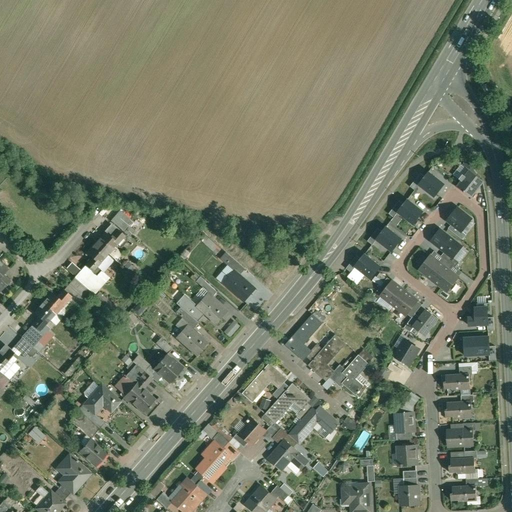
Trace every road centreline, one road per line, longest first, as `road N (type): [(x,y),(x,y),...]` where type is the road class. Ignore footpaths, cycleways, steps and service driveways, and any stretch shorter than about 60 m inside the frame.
road 1 (tertiary): [(435,86),(472,114),(495,153),(511,381)]
road 2 (secondary): [(435,86),(336,245),(259,339)]
road 3 (residential): [(481,277),(478,212),(462,198),(446,202),(401,261),(404,275),(457,314)]
road 4 (secondary): [(259,339),(105,511)]
road 5 (residential): [(436,511),(427,361)]
